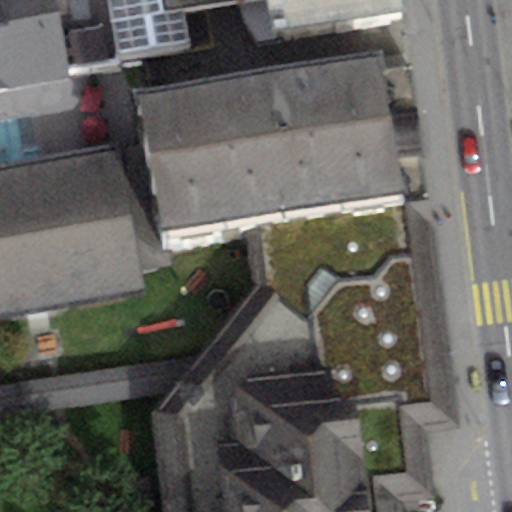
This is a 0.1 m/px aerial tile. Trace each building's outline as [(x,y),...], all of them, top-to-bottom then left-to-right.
[(420,27),(414,0),(0,0),(0,93),(205,58),(199,24),(256,14),(262,54),(420,27)] [(247,226),(428,197),(407,64),(386,68),(383,50),(139,89),(148,142),(163,239),(247,226)] [(163,239),(148,142),(0,169),(0,319),(143,293),(141,276),(169,269),(163,239)] [(247,226),(260,287),(311,319),(329,393),(348,400),(398,396),(401,423),(425,422),(454,414),(428,197),(247,226)] [(311,319),(260,287),(202,357),(171,394),(151,417),(162,511),(402,511),(401,501),(429,498),(425,422),(401,423),(398,396),(348,400),(329,393),(311,319)] [(0,422),(171,394),(202,357),(0,391),(0,422)]
